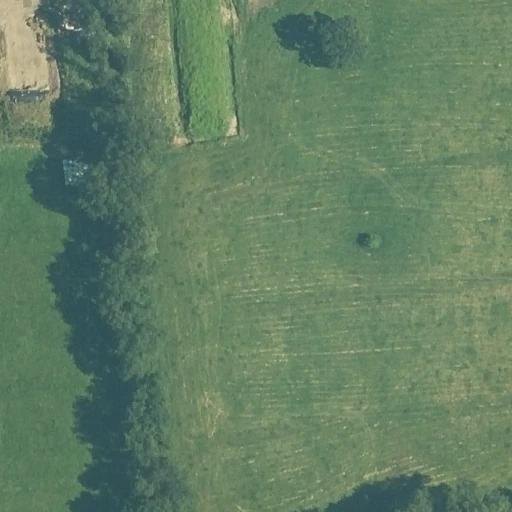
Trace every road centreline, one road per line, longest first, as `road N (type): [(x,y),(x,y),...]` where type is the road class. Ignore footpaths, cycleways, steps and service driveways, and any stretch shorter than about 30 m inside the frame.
road 1 (unknown): [(489,418),(404,482),(317,486),(287,475),(241,321),(246,293),(268,259),(349,190),(433,70),(454,56),(511,71)]
road 2 (unknown): [(246,511),(209,372),(214,301),(248,231),(341,151),(411,42),(424,0)]
road 3 (unknown): [(303,229),(338,274),(405,326)]
